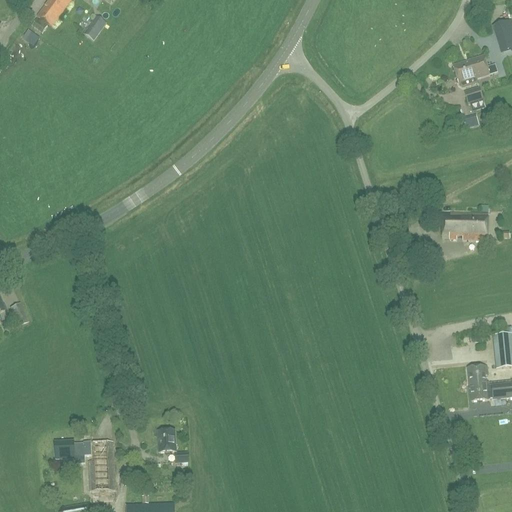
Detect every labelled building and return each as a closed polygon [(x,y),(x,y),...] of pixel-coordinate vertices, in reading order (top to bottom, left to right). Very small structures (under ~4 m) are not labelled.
[(51,28),(72,0),(50,0),(37,18),(51,28)] [(94,43),(107,24),(97,18),(84,36),(94,43)] [(43,35),(47,27),(37,19),(31,27),(43,35)] [(511,27),(510,22),(492,28),(503,59),(511,55),(511,27)] [(29,29),(23,37),(37,47),(43,38),(29,29)] [(476,80),(477,80),(489,76),(498,74),(496,66),(487,68),(483,57),(470,61),(476,80)] [(478,85),(477,80),(476,80),(470,61),(453,67),(460,89),(463,90),(478,85)] [(486,109),(481,93),(480,94),(479,89),(465,93),(471,114),(486,109)] [(477,114),(466,116),(468,127),(480,125),(477,114)] [(471,225),(471,215),(450,214),(450,215),(442,215),(442,240),(449,240),(449,241),(457,241),(457,238),(462,238),(462,241),(488,242),(488,223),(477,223),(477,226),(475,226),(475,225),(471,225)] [(477,223),(488,223),(488,215),(471,215),(471,225),(475,225),(475,226),(477,226),(477,223)] [(438,262),(439,249),(403,248),(403,258),(410,259),(410,266),(422,266),(422,261),(438,262)] [(2,307),(0,303),(0,318),(2,323),(5,330),(16,325),(13,318),(10,320),(4,306),(2,307)] [(18,328),(29,324),(20,304),(10,309),(18,328)] [(493,336),(496,369),(511,367),(511,344),(511,334),(493,336)] [(470,386),(470,385),(486,384),(485,377),(488,377),(487,368),(467,370),(469,386),(470,386)] [(486,384),(470,385),(470,386),(471,403),(490,401),(490,400),(493,400),(493,401),(511,399),(511,384),(489,387),(488,384),(488,383),(486,384)] [(159,454),(176,453),(174,432),(158,433),(159,454)] [(74,459),(74,457),(85,457),(91,457),(91,443),(81,444),(81,445),(74,445),(73,444),(55,445),(56,460),(74,459)] [(176,465),(189,464),(189,453),(175,454),(176,465)] [(93,485),(112,484),(110,454),(91,454),(91,457),(92,465),(93,485)] [(149,506),(149,497),(142,497),(142,506),(127,507),(126,511),(174,511),(174,505),(163,505),(163,501),(156,501),(156,505),(149,506)] [(90,511),(89,503),(62,507),(59,511),(90,511)]
